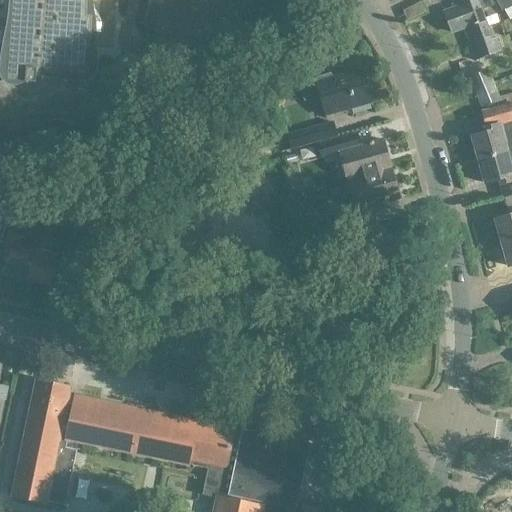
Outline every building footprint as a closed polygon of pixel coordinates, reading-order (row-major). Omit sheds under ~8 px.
[(0,122),(4,123),(17,121),(33,117),(43,117),(124,123),(127,89),(131,90),(139,74),(152,63),(166,54),(182,49),(200,50),(201,43),(241,45),(243,0),(154,0),(152,38),(149,38),(149,39),(139,52),(144,55),(132,67),(119,76),(104,78),(89,77),(94,16),(88,15),(88,0),(11,0),(8,57),(2,57),(0,57),(0,122)] [(464,29),(464,28),(485,20),(482,11),(494,6),(491,0),(453,0),(457,8),(445,12),(453,33),(464,29)] [(511,0),(495,0),(502,11),(511,5),(511,0)] [(464,28),(464,29),(472,50),(476,49),(479,58),(502,49),(497,37),(492,39),(485,20),(464,28)] [(304,101),(319,97),(325,116),(372,103),(363,71),(317,83),(316,79),(300,84),(304,101)] [(484,72),(469,78),(481,108),(496,102),(484,72)] [(472,136),(479,160),(511,149),(511,106),(511,103),(482,111),(487,132),(472,136)] [(166,128),(177,129),(178,113),(167,112),(166,128)] [(336,138),(332,124),(287,136),(290,150),(336,138)] [(347,181),(390,169),(382,140),(361,146),(358,134),(328,143),(332,155),(339,153),(347,181)] [(511,149),(479,160),(485,182),(501,178),(507,197),(511,195),(511,149)] [(390,169),(347,181),(354,208),(346,211),(351,227),(382,219),(378,204),(398,198),(390,169)] [(0,206),(0,216),(8,220),(20,185),(9,181),(6,191),(0,206)] [(72,232),(98,237),(98,235),(103,236),(108,214),(103,213),(103,212),(78,207),(72,232)] [(511,240),(511,208),(509,209),(511,215),(496,219),(502,243),(511,240)] [(4,277),(29,282),(35,250),(21,247),(23,237),(7,234),(2,259),(7,260),(4,277)] [(38,238),(35,250),(29,282),(53,287),(56,274),(68,276),(75,245),(38,238)] [(511,240),(502,243),(509,265),(511,264),(511,240)] [(0,423),(1,420),(6,400),(8,389),(0,386),(0,369),(1,366),(0,365),(0,423)] [(285,511),(291,511),(305,447),(68,397),(69,389),(37,383),(13,498),(46,505),(47,502),(65,506),(76,451),(65,449),(67,440),(208,470),(202,496),(218,499),(215,511),(328,511),(302,506),(300,511),(285,511)]
